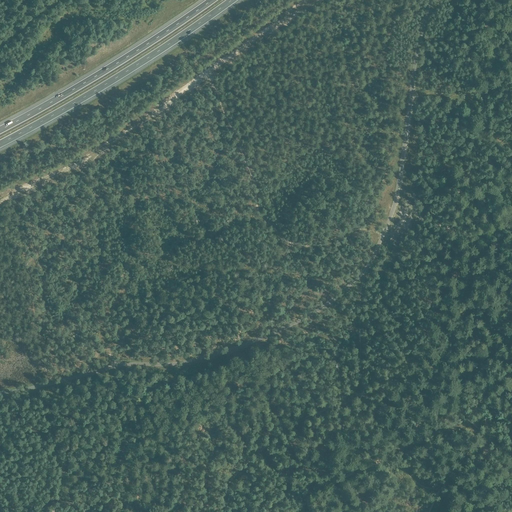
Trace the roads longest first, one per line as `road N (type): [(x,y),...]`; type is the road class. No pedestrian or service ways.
road 1 (unclassified): [(429,0),(393,209),(363,273),(295,323),(225,350),(0,392)]
road 2 (motorway): [(0,145),(234,0)]
road 3 (motorway): [(209,0),(0,128)]
